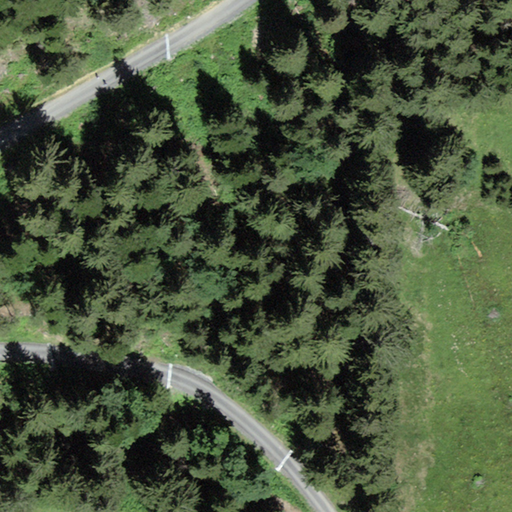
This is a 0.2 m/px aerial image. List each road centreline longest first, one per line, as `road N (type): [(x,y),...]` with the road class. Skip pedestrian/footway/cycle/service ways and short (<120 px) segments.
road 1 (unclassified): [(0,351),(99,359),(194,385),(279,451),(327,511)]
road 2 (unclassified): [(238,0),(0,137)]
